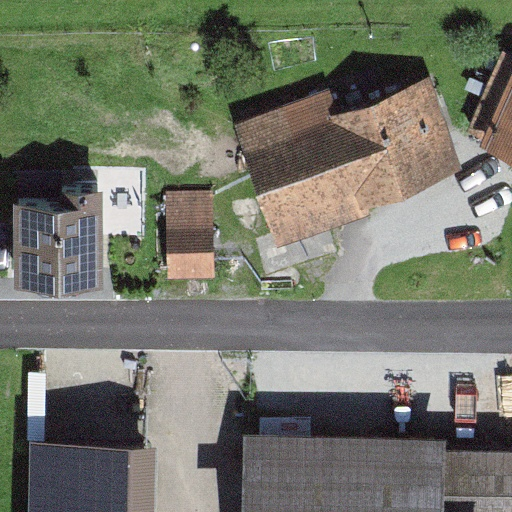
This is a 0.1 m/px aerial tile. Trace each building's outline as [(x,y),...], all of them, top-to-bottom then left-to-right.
[(511,62),(479,147),(511,160),(511,62)] [(454,162),(420,83),(254,154),(288,233),(454,162)] [(163,189),(162,275),(216,275),(216,189),(163,189)] [(98,211),(21,213),(23,289),(100,286),(98,211)] [(241,430),(241,511),(511,511),(511,457),(445,458),(444,428),(241,430)] [(26,444),(25,511),(139,511),(141,446),(26,444)]
